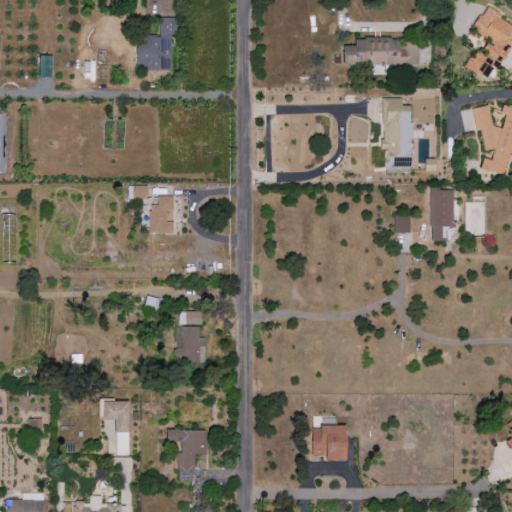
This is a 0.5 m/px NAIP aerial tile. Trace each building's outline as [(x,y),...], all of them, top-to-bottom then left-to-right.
[(345,46),(345,66),(419,65),(419,39),(356,40),(356,46),(345,46)] [(504,176),(509,156),(511,155),(511,106),(509,106),(504,107),(502,114),(503,120),(502,125),(497,127),(492,125),(488,106),(471,110),(476,130),(480,131),(484,150),(493,152),(491,161),(483,158),(480,169),(504,176)] [(130,200),(147,199),(147,187),(130,187),(130,200)] [(511,420),(502,425),(511,446),(511,420)] [(44,511),(44,501),(3,501),(3,510),(0,510),(0,511),(44,511)]
